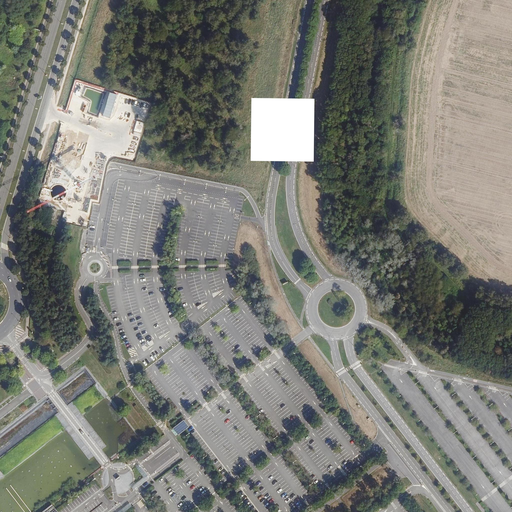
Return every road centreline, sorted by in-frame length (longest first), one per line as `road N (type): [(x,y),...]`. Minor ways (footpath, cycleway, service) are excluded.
road 1 (secondary): [(4,272),(6,234),(77,0)]
road 2 (secondary): [(60,0),(0,205)]
